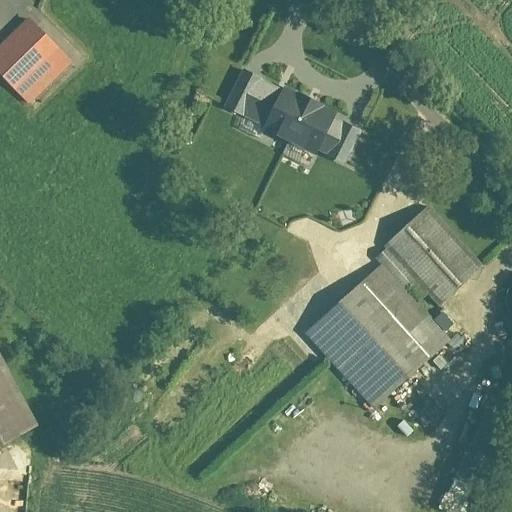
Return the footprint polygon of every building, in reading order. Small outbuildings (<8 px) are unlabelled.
[(0,78),(16,96),(60,55),(16,9),(0,23),(0,78)] [(366,130),(246,69),(227,105),(347,166),(366,130)] [(423,198),(377,242),(434,301),(480,257),(423,198)] [(367,404),(444,335),(376,259),(299,328),(367,404)] [(293,292),(313,304),(329,275),(309,264),(293,292)] [(0,363),(0,427),(27,413),(0,363)] [(457,448),(431,509),(437,511),(455,511),(479,457),(457,448)]
